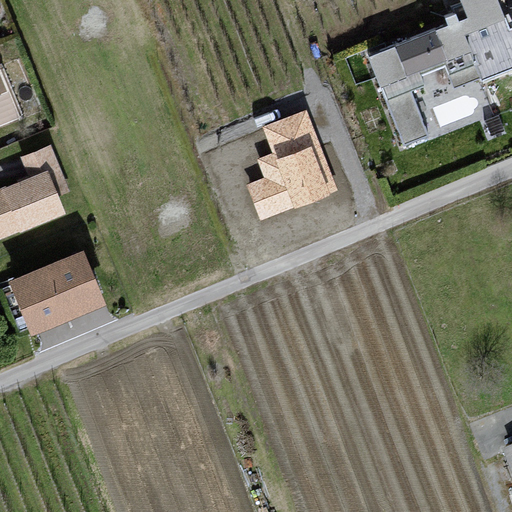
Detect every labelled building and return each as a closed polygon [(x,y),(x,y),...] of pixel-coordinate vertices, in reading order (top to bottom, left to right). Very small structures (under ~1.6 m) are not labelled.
[(368,55),(385,100),(425,84),(420,74),(445,64),(448,74),(475,64),(468,45),(476,42),(472,31),(505,18),(498,0),(460,0),(467,16),(368,55)] [(258,214),(340,186),(311,102),(261,120),(270,145),(255,150),(262,171),(245,177),(258,214)] [(19,160),(28,181),(44,175),(55,200),(68,195),(49,148),(19,160)] [(0,192),(0,241),(61,216),(55,200),(44,175),(28,181),(0,192)] [(4,283),(24,334),(98,305),(78,254),(4,283)]
